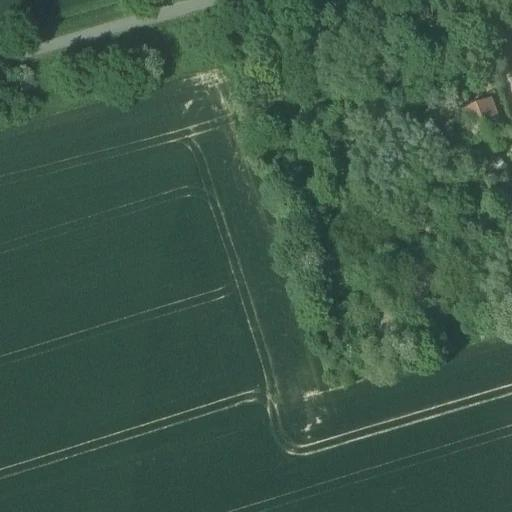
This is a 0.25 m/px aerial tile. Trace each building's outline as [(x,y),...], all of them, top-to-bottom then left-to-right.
[(494,102),(488,104),(500,135),(497,136),(502,149),(511,146),(494,102)] [(465,113),(478,144),(480,143),(485,156),(493,153),(502,149),(497,136),(500,135),(488,104),(465,113)] [(453,169),(445,146),(421,154),(430,178),(453,169)] [(473,161),(478,173),(498,165),(493,153),(485,156),(483,157),(473,161)] [(478,173),(484,187),(511,175),(511,166),(510,160),(498,165),(478,173)] [(412,185),(404,162),(379,171),(387,193),(412,185)]
